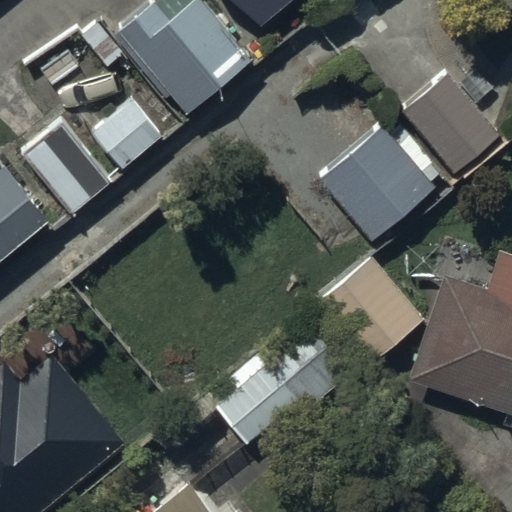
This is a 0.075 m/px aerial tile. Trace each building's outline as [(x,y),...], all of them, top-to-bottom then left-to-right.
[(140,0),(116,21),(183,102),(247,50),(205,0),(140,0)] [(232,0),(256,28),(288,0),(232,0)] [(444,67),(402,102),(450,160),(493,125),(444,67)] [(128,90),(86,122),(117,161),(158,129),(128,90)] [(60,114),(21,145),(67,204),(107,172),(60,114)] [(376,118),(316,168),(370,232),(430,182),(376,118)] [(0,247),(46,211),(1,154),(0,155),(0,247)] [(511,247),(498,243),(485,280),(436,264),(400,372),(511,409),(511,247)] [(369,248),(311,295),(361,358),(419,312),(391,277),(397,272),(380,252),(375,257),(369,248)] [(5,348),(0,352),(0,499),(10,511),(25,511),(156,404),(82,314),(19,366),(5,348)] [(347,365),(306,319),(272,349),(264,339),(228,371),(236,380),(215,398),(246,434),(299,388),(308,399),(347,365)] [(187,473),(138,511),(244,511),(234,499),(218,511),(187,473)]
